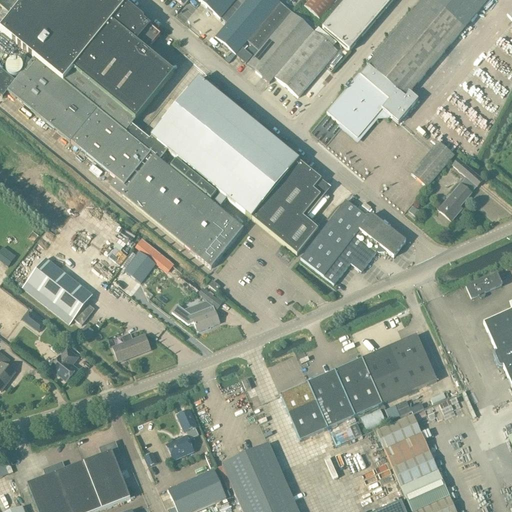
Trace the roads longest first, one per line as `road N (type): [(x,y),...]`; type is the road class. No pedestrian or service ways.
road 1 (tertiary): [(0,430),(161,379),(442,261)]
road 2 (unclassified): [(134,0),(294,135)]
road 3 (unclassified): [(294,135),(442,261)]
road 4 (unclassified): [(294,135),(407,0)]
road 5 (unknown): [(247,345),(307,503)]
